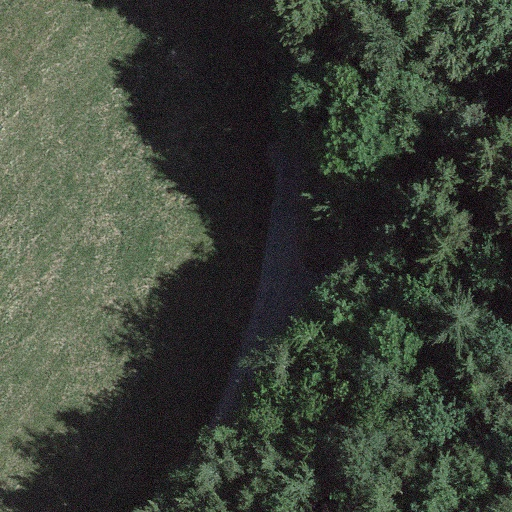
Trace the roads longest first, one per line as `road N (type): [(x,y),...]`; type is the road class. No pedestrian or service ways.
road 1 (track): [(173,511),(225,412),(288,331),(319,258),(328,168),(296,0)]
road 2 (track): [(511,38),(288,331)]
